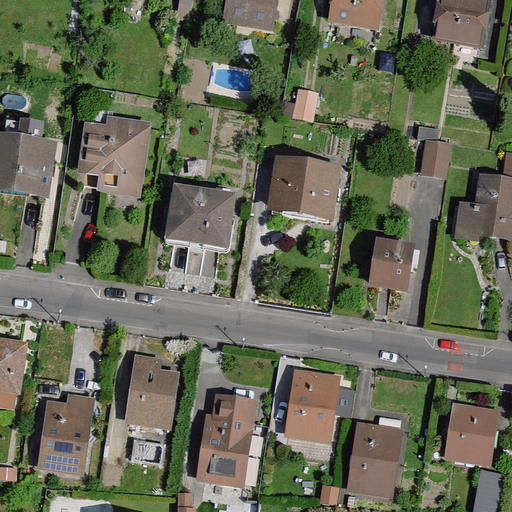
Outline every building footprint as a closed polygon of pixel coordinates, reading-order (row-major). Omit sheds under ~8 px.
[(229,0),(225,22),(271,29),(275,0),(229,0)] [(327,0),(327,4),(334,6),(331,23),(375,29),(380,0),(327,0)] [(487,3),(470,0),(442,0),(441,13),(435,12),(432,23),(438,24),(436,39),(479,47),(487,3)] [(299,93),(295,119),(312,122),(317,96),(299,93)] [(110,130),(88,127),(82,171),(103,174),(101,190),(139,196),(149,127),(111,121),(110,130)] [(21,143),(0,139),(0,189),(47,196),(54,147),(41,145),(44,126),(24,123),(21,143)] [(449,148),(428,145),(423,174),(445,178),(449,148)] [(278,166),(271,212),(330,220),(335,175),(278,166)] [(462,209),(457,238),(476,241),(477,236),(511,242),(511,236),(511,185),(482,180),(477,212),(462,209)] [(179,191),(172,239),(227,248),(234,200),(179,191)] [(378,247),(372,289),(404,294),(411,252),(378,247)] [(25,348),(0,344),(0,389),(19,392),(25,348)] [(160,362),(139,360),(131,422),(170,427),(177,376),(159,374),(160,362)] [(337,380),(299,375),(291,435),(329,440),(337,380)] [(354,412),(356,389),(342,387),(339,411),(354,412)] [(70,408),(51,405),(42,467),(81,473),(92,402),(71,399),(70,408)] [(216,420),(211,420),(202,478),(243,484),(255,404),(219,399),(216,420)] [(498,414),(458,408),(451,458),(491,463),(498,414)] [(400,434),(362,428),(354,490),(392,495),(400,434)] [(136,441),(132,462),(160,467),(164,463),(166,446),(136,441)] [(481,469),(478,511),(502,511),(505,470),(481,469)]
